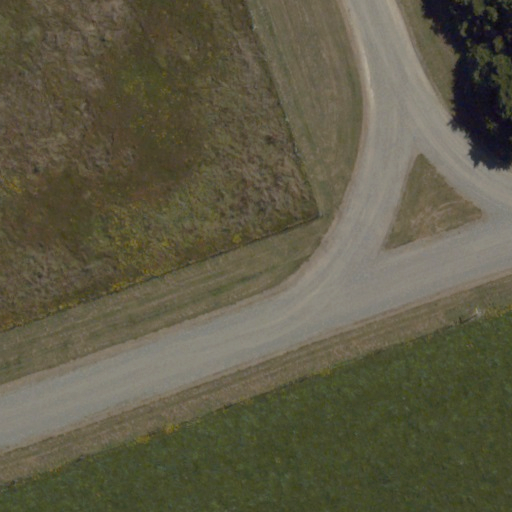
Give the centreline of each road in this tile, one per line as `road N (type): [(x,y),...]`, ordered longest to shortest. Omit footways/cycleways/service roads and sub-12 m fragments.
road 1 (residential): [(0,426),(459,265)]
road 2 (residential): [(363,0),(459,265)]
